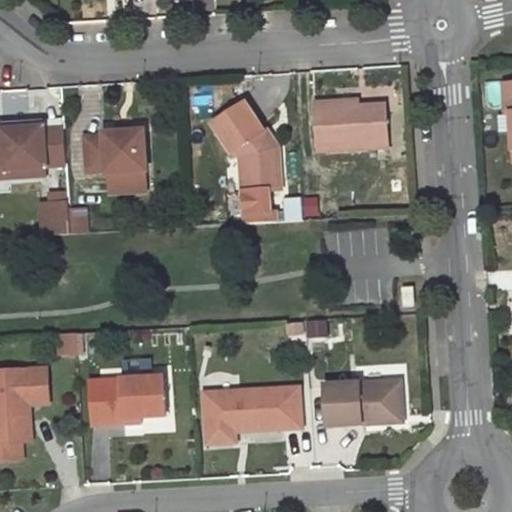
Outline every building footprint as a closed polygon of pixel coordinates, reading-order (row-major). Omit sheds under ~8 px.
[(335,103),(317,104),(320,152),(390,148),(388,106),(361,107),(336,109),(335,103)] [(248,104),(216,125),(235,154),(238,152),(244,160),(245,175),(254,174),(255,192),(270,191),(283,190),(281,149),(274,139),(268,142),(264,135),(267,133),(248,104)] [(41,129),(0,131),(0,171),(7,171),(7,177),(44,175),(41,129)] [(106,138),(87,139),(89,173),(108,172),(108,175),(111,175),(145,172),(148,172),(146,133),(131,134),(121,134),(106,135),(106,138)] [(145,172),(111,175),(112,195),(147,192),(145,172)] [(255,192),(254,174),(245,175),(246,193),(255,192)] [(248,225),(278,223),(277,213),(272,213),(270,191),(255,192),(246,193),(248,225)] [(305,221),(303,200),(288,201),(289,212),(290,222),(305,221)] [(71,211),(71,204),(49,205),(51,236),(73,235),(71,211)] [(89,234),(87,210),(71,211),(73,235),(89,234)] [(290,222),(289,212),(277,213),(278,223),(290,222)] [(403,289),(405,307),(415,307),(414,288),(403,289)] [(79,335),(60,336),(61,357),(80,356),(79,335)] [(0,461),(23,461),(22,444),(20,407),(29,406),(51,405),(49,370),(0,373),(0,461)] [(166,379),(108,383),(110,425),(127,424),(127,419),(169,417),(166,379)] [(403,382),(326,387),(329,428),(365,426),(364,420),(405,417),(403,382)] [(302,389),(207,396),(209,435),(237,433),(304,429),(302,389)] [(20,407),(22,444),(32,443),(29,406),(20,407)] [(364,420),(365,426),(405,423),(405,417),(364,420)] [(237,433),(209,435),(210,446),(238,444),(237,433)]
